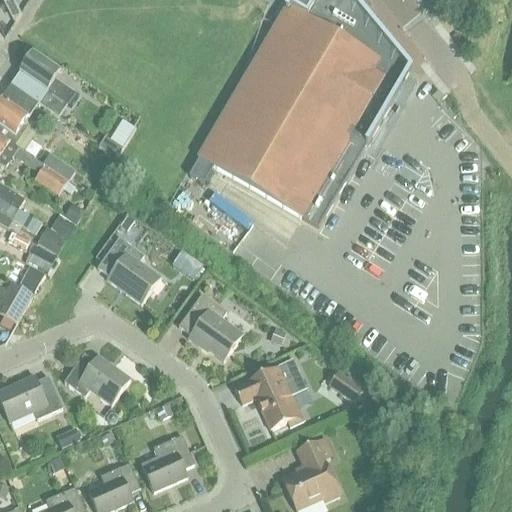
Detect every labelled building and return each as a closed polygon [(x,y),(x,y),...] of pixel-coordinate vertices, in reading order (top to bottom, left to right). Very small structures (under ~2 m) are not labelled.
[(19,16),(11,0),(0,0),(13,24),(13,23),(14,24),(19,16)] [(239,93),(188,179),(203,187),(213,170),(318,231),(367,148),(400,91),(410,74),(349,0),(292,0),(285,13),(286,13),(239,93)] [(20,75),(12,86),(18,90),(39,105),(38,106),(59,120),(74,97),(54,83),(61,73),(34,54),(19,74),(20,75)] [(0,138),(15,149),(28,130),(24,127),(38,106),(39,105),(18,90),(14,93),(10,90),(2,100),(1,101),(0,102),(0,138)] [(0,174),(2,175),(6,169),(14,158),(39,176),(34,183),(58,199),(67,185),(42,167),(15,149),(0,138),(0,174)] [(122,152),(104,141),(98,150),(116,162),(122,152)] [(67,185),(68,186),(75,175),(49,157),(42,167),(67,185)] [(0,201),(18,213),(24,203),(0,188),(0,201)] [(18,213),(0,201),(0,216),(12,223),(17,214),(18,213)] [(73,205),(64,219),(77,227),(84,213),(73,205)] [(17,214),(12,223),(35,238),(42,227),(18,213),(17,214)] [(59,218),(50,231),(67,242),(76,229),(59,218)] [(128,219),(120,231),(129,237),(137,226),(128,219)] [(47,231),(37,248),(56,260),(67,244),(47,231)] [(14,238),(10,245),(25,253),(29,246),(14,238)] [(106,283),(141,308),(160,281),(138,266),(143,259),(118,241),(96,271),(108,279),(106,283)] [(34,249),(26,265),(47,277),(55,261),(34,249)] [(32,271),(22,289),(34,296),(44,278),(32,271)] [(0,319),(14,328),(32,300),(11,287),(0,305),(0,319)] [(226,315),(201,297),(178,329),(189,338),(187,341),(200,351),(202,349),(223,365),(242,338),(221,322),(226,315)] [(275,334),(270,347),(280,351),(285,338),(275,334)] [(83,356),(63,385),(84,400),(89,393),(111,409),(130,383),(97,359),(93,364),(83,356)] [(247,385),(233,391),(241,408),(255,401),(269,433),(287,425),(289,430),(303,424),(291,398),(305,392),(292,363),(281,368),(247,383),(247,385)] [(0,393),(0,407),(8,426),(33,415),(36,423),(62,411),(47,379),(36,384),(34,379),(0,393)] [(353,408),(363,394),(350,385),(341,398),(353,408)] [(168,410),(155,415),(160,426),(173,420),(168,410)] [(110,419),(106,423),(109,429),(115,429),(118,425),(116,419),(110,419)] [(80,444),(74,433),(56,441),(61,453),(80,444)] [(184,472),(194,468),(181,438),(152,451),(156,460),(140,467),(152,495),(187,480),(184,472)] [(110,439),(100,443),(104,452),(114,448),(110,439)] [(324,506),(340,499),(326,469),(325,470),(322,464),(329,461),(321,442),(295,454),(303,471),(281,482),(294,511),(301,511),(322,503),(324,506)] [(59,463),(49,468),(55,479),(64,475),(59,463)] [(129,496),(140,492),(128,466),(99,479),(103,488),(87,496),(94,511),(114,511),(133,504),(129,496)] [(0,490),(0,503),(5,505),(8,493),(0,490)] [(83,511),(74,491),(45,503),(48,511),(83,511)]
